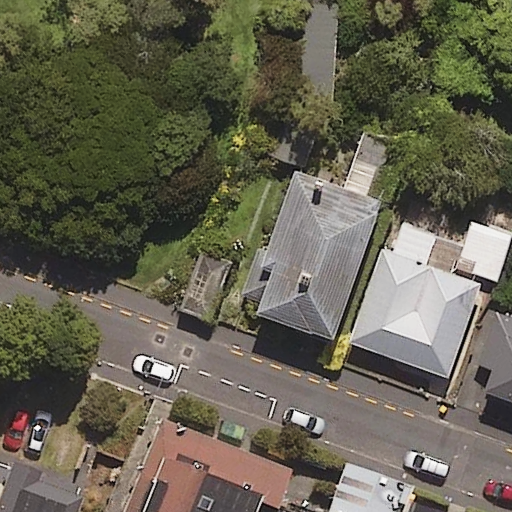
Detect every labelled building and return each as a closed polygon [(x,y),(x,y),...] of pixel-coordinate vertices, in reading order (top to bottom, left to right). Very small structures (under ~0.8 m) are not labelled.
[(383,201),(296,172),(268,254),(259,251),(244,299),(257,303),(252,318),(335,346),(383,201)] [(481,284),(382,249),(350,345),(448,382),(481,284)] [(231,265),(201,253),(179,307),(209,319),(231,265)] [(511,314),(494,307),(473,363),(492,370),(484,393),(511,403),(511,314)] [(320,511),(329,489),(167,418),(130,511),(320,511)] [(85,511),(98,477),(4,445),(0,455),(0,511),(85,511)] [(439,511),(414,503),(410,511),(439,511)]
